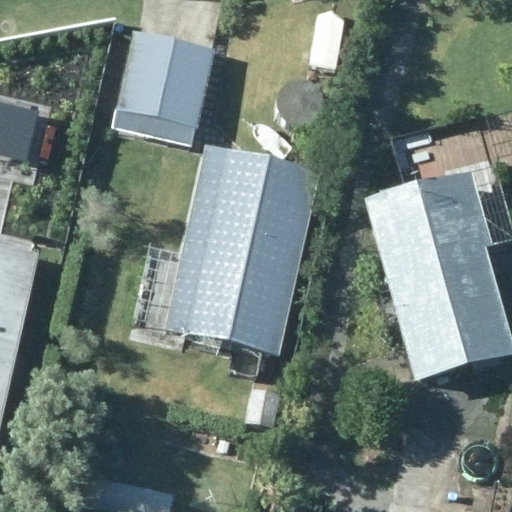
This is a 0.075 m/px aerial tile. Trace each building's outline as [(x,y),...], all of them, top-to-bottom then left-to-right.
[(195,129),(214,51),(133,32),(114,110),(195,129)] [(277,356),(320,173),(205,146),(162,330),(277,356)] [(362,201),(413,379),(511,351),(511,339),(485,246),(490,245),(469,170),(362,201)] [(0,418),(36,255),(0,246),(0,418)] [(248,387),(237,429),(269,437),(280,395),(248,387)]
